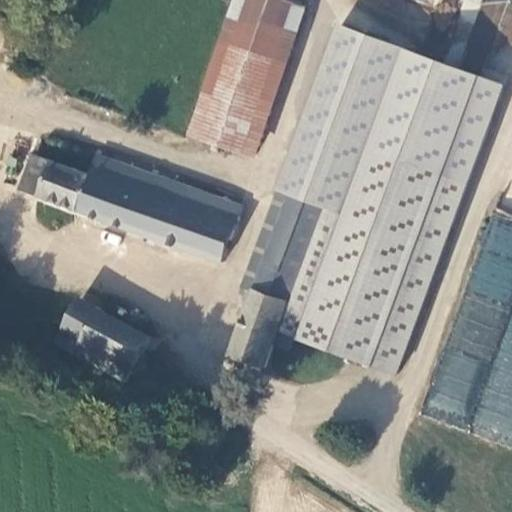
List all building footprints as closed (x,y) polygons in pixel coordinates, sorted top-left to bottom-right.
[(263,157),(314,5),(298,0),(243,0),(198,137),(263,157)] [(328,47),(372,64),(389,21),(344,5),(328,47)] [(373,145),(348,215),(289,194),(245,315),(230,355),(264,367),(278,329),(396,374),(470,180),(373,145)] [(245,202),(102,151),(95,170),(37,151),(24,187),(226,262),(245,202)] [(511,445),(511,167),(504,165),(427,420),(511,445)] [(237,313),(245,315),(289,194),(276,190),(243,283),(247,284),(237,313)] [(126,379),(150,335),(82,297),(58,340),(126,379)]
